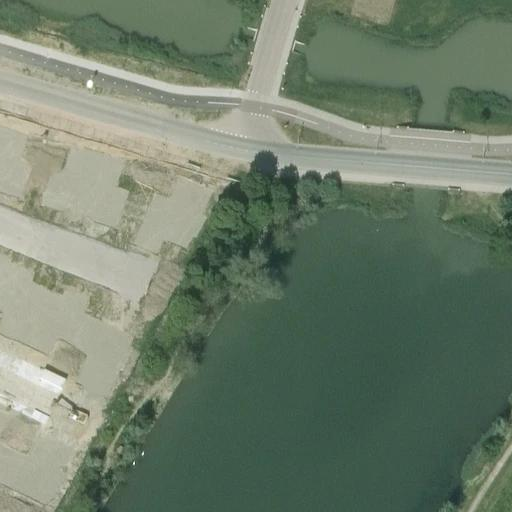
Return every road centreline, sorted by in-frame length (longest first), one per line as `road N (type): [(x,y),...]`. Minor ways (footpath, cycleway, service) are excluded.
road 1 (residential): [(247,151),(511,174)]
road 2 (residential): [(0,83),(247,151)]
road 3 (residential): [(285,0),(247,151)]
